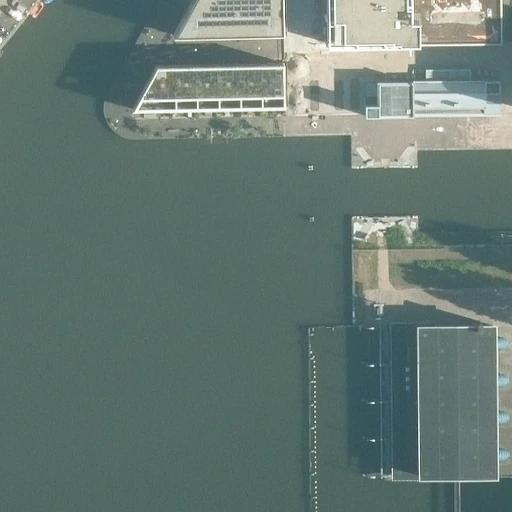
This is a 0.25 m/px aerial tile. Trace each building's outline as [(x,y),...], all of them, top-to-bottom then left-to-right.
[(192,0),(172,35),(281,33),(280,0),(192,0)] [(419,41),(417,0),(326,0),(327,14),(326,14),(326,17),(327,17),(327,42),(326,42),(326,43),(419,41)] [(499,39),(498,0),(417,0),(419,41),(499,39)] [(155,65),(131,109),(283,106),(282,63),(155,65)] [(500,115),(499,80),(308,83),(309,117),(500,115)] [(493,473),(493,387),(492,326),(480,326),(480,323),(480,322),(479,321),(478,321),(477,321),(476,321),(476,322),(476,326),(431,326),(431,323),(422,323),(422,326),(421,326),(421,324),(392,325),(392,328),(392,330),(392,356),(392,370),(393,393),(393,408),(393,430),(393,445),(393,467),(394,476),(394,477),(425,476),(425,475),(455,474),(458,474),(493,474),(493,473)]
